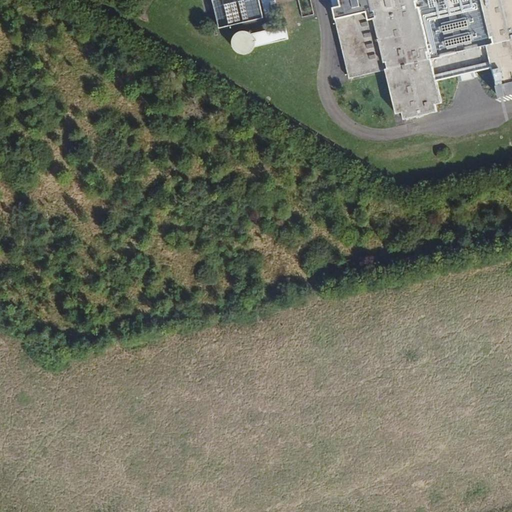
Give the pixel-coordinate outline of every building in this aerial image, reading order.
[(263,18),(259,0),(222,0),(228,26),(263,18)] [(269,0),(261,0),(266,17),(273,15),(269,0)] [(436,81),(417,0),(330,0),(349,79),(386,70),(396,114),(402,112),(404,120),(437,112),(436,105),(442,103),(436,81)] [(492,46),(481,0),(417,0),(436,81),(492,68),(487,47),(492,46)] [(487,47),(492,68),(497,90),(503,89),(504,96),(511,94),(511,0),(481,0),(492,46),(487,47)] [(255,42),(254,47),(288,39),(285,26),(251,34),(254,37),(255,42)] [(254,37),(251,34),(248,32),(245,31),(243,31),(240,32),(236,34),(234,37),(232,41),(233,46),(234,49),(237,52),(241,54),(245,54),(248,53),(250,52),(253,50),(254,47),(255,42),(254,37)]
